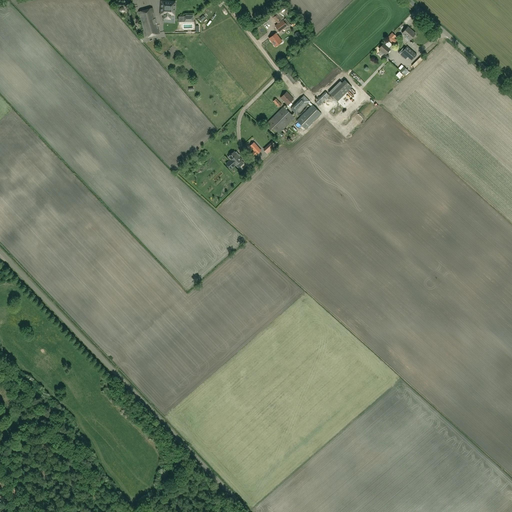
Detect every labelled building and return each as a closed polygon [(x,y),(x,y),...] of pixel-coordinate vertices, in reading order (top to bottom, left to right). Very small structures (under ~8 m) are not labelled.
[(161,5),(161,14),(164,14),(164,19),(170,19),(171,15),(174,15),(174,8),(175,2),(168,2),(165,2),(165,5),(161,5)] [(159,33),(152,8),(139,12),(146,36),(159,33)] [(278,23),(282,20),(277,14),(280,12),(278,10),(272,15),(278,23)] [(283,20),(275,26),(280,32),(287,26),(283,20)] [(410,40),(415,33),(408,27),(402,33),(410,40)] [(275,46),(282,41),(275,33),(269,38),(275,46)] [(379,51),(379,52),(382,55),(383,54),(384,53),(386,54),(390,49),(383,44),(379,49),(380,50),(379,51)] [(412,60),(416,54),(407,46),(402,52),(412,60)] [(293,84),(298,80),(290,71),(286,74),(293,84)] [(338,100),(353,88),(351,85),(341,93),(340,92),(338,93),(337,91),(339,89),(335,85),(330,90),(338,100)] [(319,106),(329,95),(325,91),(315,102),(319,106)] [(287,106),(293,100),(286,93),(280,99),(287,106)] [(297,115),(310,101),(304,95),(292,107),(291,109),(297,115)] [(277,107),(278,108),(282,104),(276,98),(273,101),(277,106),(277,107)] [(306,129),(321,113),(312,104),(296,120),(306,129)] [(276,136),(295,117),(284,106),(265,124),(276,136)] [(249,155),(252,158),(257,154),(261,151),(254,143),(250,146),(254,151),(249,155)] [(231,169),(235,165),(236,165),(242,160),(234,152),(228,157),(230,159),(226,163),(231,169)]
